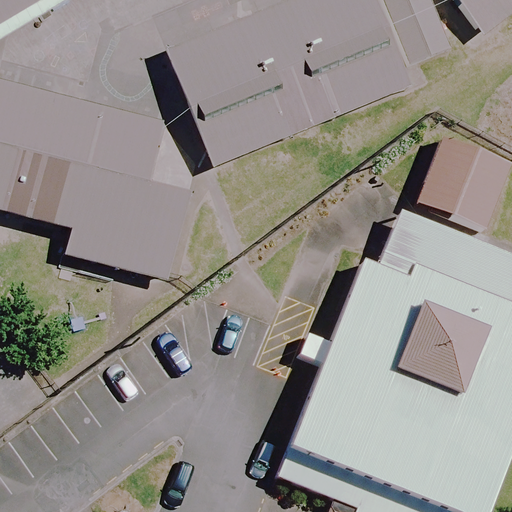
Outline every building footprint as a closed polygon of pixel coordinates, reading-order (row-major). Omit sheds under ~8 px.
[(0,0),(0,15),(26,0),(0,0)] [(449,71),(419,0),(288,0),(155,54),(203,171),(449,71)] [(511,23),(511,0),(453,0),(485,43),(511,23)] [(167,115),(0,73),(0,209),(74,228),(67,255),(164,279),(185,194),(149,185),(167,115)] [(506,177),(441,148),(414,210),(479,239),(506,177)] [(383,511),(489,511),(511,455),(511,265),(374,212),(272,468),(383,511)]
